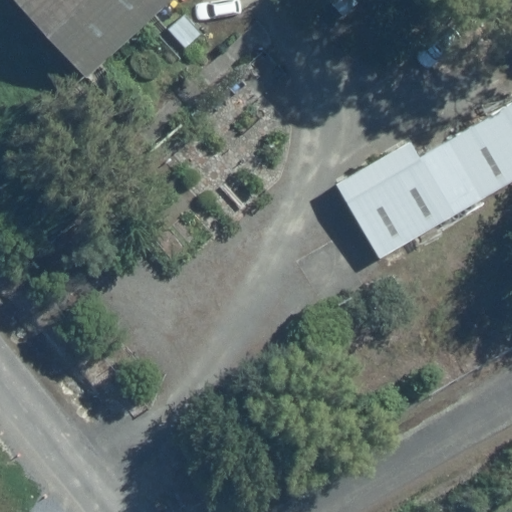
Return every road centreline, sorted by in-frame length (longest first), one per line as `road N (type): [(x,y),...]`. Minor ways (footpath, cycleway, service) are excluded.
road 1 (unknown): [(325,511),(511,388)]
road 2 (residential): [(0,363),(127,511)]
